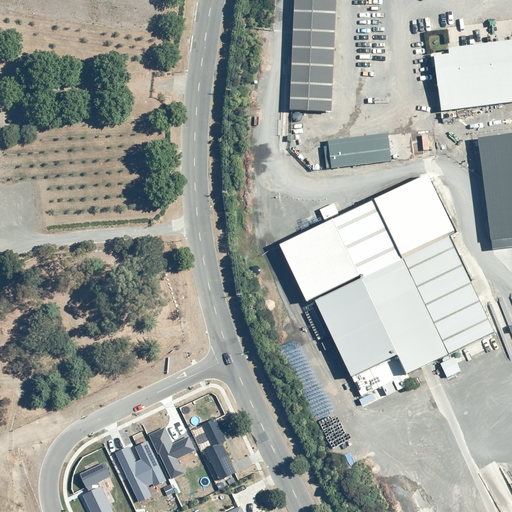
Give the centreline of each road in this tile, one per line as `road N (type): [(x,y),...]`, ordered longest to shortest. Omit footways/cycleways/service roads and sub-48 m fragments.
road 1 (secondary): [(211,0),(193,184),(208,285),(230,356)]
road 2 (residential): [(53,511),(49,468),(70,435),(230,356)]
road 3 (secondary): [(230,356),(302,511)]
